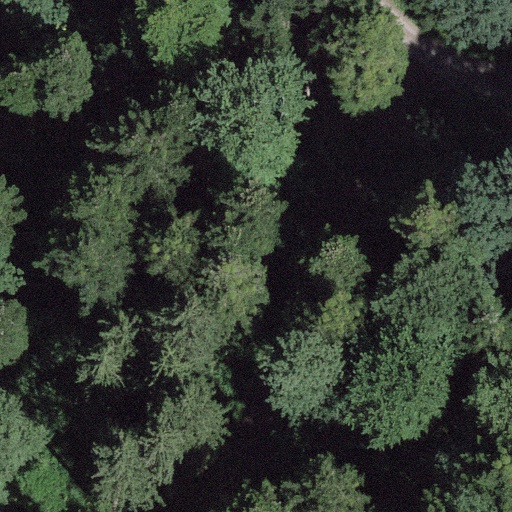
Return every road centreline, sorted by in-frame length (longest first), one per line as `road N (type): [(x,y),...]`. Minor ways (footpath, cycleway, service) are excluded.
road 1 (track): [(239,511),(439,37)]
road 2 (track): [(400,0),(511,89)]
